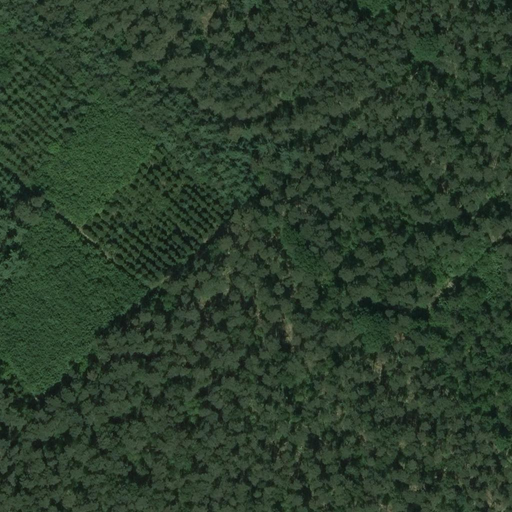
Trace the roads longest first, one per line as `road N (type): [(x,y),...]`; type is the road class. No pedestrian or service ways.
road 1 (track): [(417,51),(0,455)]
road 2 (track): [(216,511),(511,233)]
road 3 (track): [(44,0),(285,174)]
road 4 (track): [(0,171),(145,309)]
